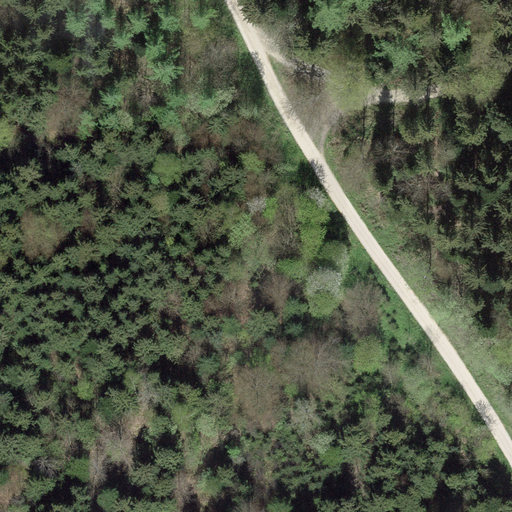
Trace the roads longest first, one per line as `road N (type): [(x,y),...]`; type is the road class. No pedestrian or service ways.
road 1 (track): [(511,459),(283,113),(227,0)]
road 2 (track): [(242,30),(348,91),(441,88),(511,54)]
